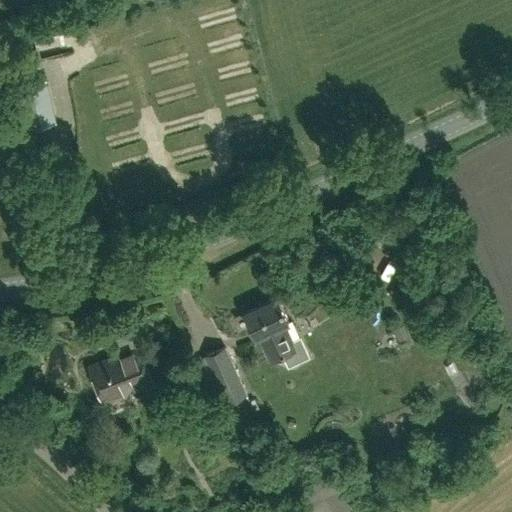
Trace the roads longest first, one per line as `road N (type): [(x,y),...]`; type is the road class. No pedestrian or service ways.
road 1 (tertiary): [(0,292),(195,245),(511,100)]
road 2 (unclassified): [(106,511),(43,448),(0,421)]
